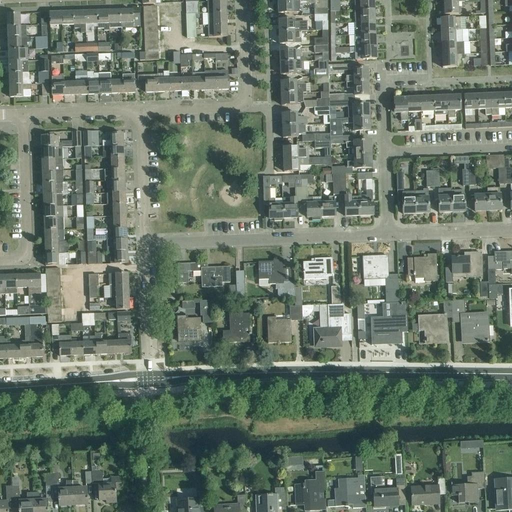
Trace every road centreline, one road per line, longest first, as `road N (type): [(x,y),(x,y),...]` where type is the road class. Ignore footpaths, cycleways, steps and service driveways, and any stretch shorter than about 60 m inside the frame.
road 1 (tertiary): [(149,378),(511,373)]
road 2 (residential): [(144,243),(386,235)]
road 3 (residential): [(0,261),(24,256),(27,247),(22,114)]
road 4 (tertiary): [(0,388),(149,378)]
road 5 (residential): [(149,378),(144,243)]
road 6 (residential): [(144,243),(139,110)]
road 7 (residential): [(383,152),(511,148)]
road 8 (residential): [(386,235),(511,230)]
